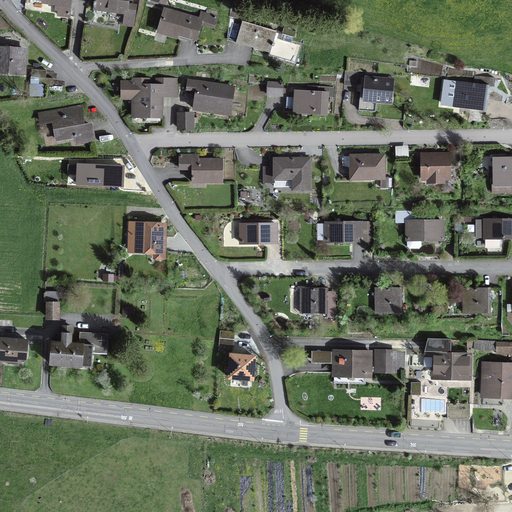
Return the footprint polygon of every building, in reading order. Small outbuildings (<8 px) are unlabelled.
[(44,0),(45,2),(60,4),(58,15),(70,16),(71,5),(69,5),(69,0),(44,0)] [(128,0),(95,0),(95,2),(94,2),(93,6),(95,6),(94,13),(108,15),(108,11),(125,14),(124,24),(133,25),(136,5),(128,4),(128,0)] [(249,12),(231,7),(230,15),(237,17),(238,14),(248,17),(249,12)] [(203,24),(213,27),(218,11),(207,8),(203,24)] [(177,34),(196,40),(202,20),(165,9),(158,32),(176,37),(177,34)] [(291,43),(281,40),(274,38),(276,31),(229,17),(227,38),(247,44),(248,42),(255,45),(254,48),(269,52),(268,56),(296,64),(301,46),(291,43)] [(285,22),(281,40),(291,43),(293,37),(294,37),(298,25),(285,22)] [(0,48),(0,71),(23,73),(25,50),(0,48)] [(32,69),(31,84),(53,86),(53,78),(46,78),(46,70),(32,69)] [(345,70),(344,84),(357,85),(358,71),(345,70)] [(444,105),(486,110),(489,86),(494,87),(495,79),(475,76),(474,84),(447,81),(444,83),(441,102),(444,105)] [(394,81),(362,78),(359,110),(375,111),(376,101),(392,102),(394,81)] [(134,98),(134,116),(147,116),(146,119),(149,121),(158,121),(160,119),(160,94),(176,94),(177,79),(157,79),(157,87),(148,87),(148,80),(134,80),(134,83),(122,83),(122,98),(134,98)] [(230,111),(233,88),(188,81),(187,90),(197,92),(194,109),(207,111),(207,108),(230,111)] [(283,84),(268,83),(267,94),(282,95),(283,84)] [(320,87),(320,92),(295,90),(295,97),(288,97),(287,108),(294,108),(294,111),(314,112),(314,114),(326,115),(327,96),(333,96),(334,87),(320,87)] [(81,118),(79,107),(40,114),(41,122),(57,119),(58,128),(55,129),(57,140),(76,137),(77,142),(93,139),(91,125),(80,127),(79,122),(81,118)] [(187,119),(187,114),(178,115),(179,128),(193,128),(192,119),(187,119)] [(449,155),(423,155),(423,178),(429,178),(429,181),(443,181),(443,178),(449,178),(449,167),(459,167),(459,150),(449,150),(449,155)] [(179,169),(192,169),(192,179),(206,179),(206,182),(222,182),(222,159),(197,159),(197,155),(179,155),(179,169)] [(511,175),(511,155),(492,156),(493,192),(511,192),(511,176),(511,175)] [(351,178),(384,178),(383,156),(342,156),(343,164),(351,168),(351,178)] [(293,190),(310,190),(310,158),(274,158),(274,167),(264,167),(264,182),(274,182),(274,177),(293,177),(293,190)] [(471,217),(454,217),(454,232),(465,232),(464,221),(471,221),(471,217)] [(511,219),(476,220),(476,237),(485,237),(485,244),(487,247),(497,247),(500,244),(500,238),(511,238),(511,219)] [(421,240),(442,240),(442,221),(407,221),(407,246),(410,248),(419,248),(421,246),(421,240)] [(326,223),(326,242),(361,241),(361,222),(326,223)] [(161,225),(130,224),(129,250),(165,252),(165,236),(161,236),(161,225)] [(241,224),(241,243),(276,243),(276,224),(241,224)] [(328,306),(328,288),(301,288),(301,313),(328,313),(328,316),(335,317),(335,306),(328,306)] [(403,312),(402,288),(376,288),(376,313),(403,312)] [(490,312),(490,288),(463,288),(463,313),(490,312)] [(47,317),(58,317),(58,292),(45,292),(45,302),(48,303),(47,317)] [(133,310),(123,310),(122,320),(133,320),(133,310)] [(65,339),(65,344),(52,343),(50,364),(91,367),(92,349),(107,350),(108,334),(80,332),(79,341),(84,342),(83,344),(70,343),(71,328),(63,328),(62,339),(65,339)] [(219,345),(233,347),(235,332),(220,330),(219,345)] [(0,338),(0,359),(20,361),(20,353),(26,354),(27,340),(0,338)] [(450,354),(451,339),(428,338),(425,350),(425,356),(434,356),(433,367),(437,367),(437,376),(466,376),(466,364),(470,364),(470,354),(450,354)] [(509,351),(509,356),(511,356),(511,342),(474,340),(468,341),(467,347),(497,349),(497,354),(504,354),(504,351),(509,351)] [(370,362),(371,352),(334,351),(334,364),(338,364),(337,373),(366,374),(367,362),(370,362)] [(394,369),(395,353),(377,353),(377,369),(394,369)] [(229,377),(253,379),(254,356),(230,354),(229,377)] [(503,396),(504,391),(511,391),(511,364),(483,364),(482,395),(503,396)] [(413,382),(412,393),(420,393),(421,382),(413,382)] [(447,403),(447,418),(470,419),(470,404),(447,403)]
